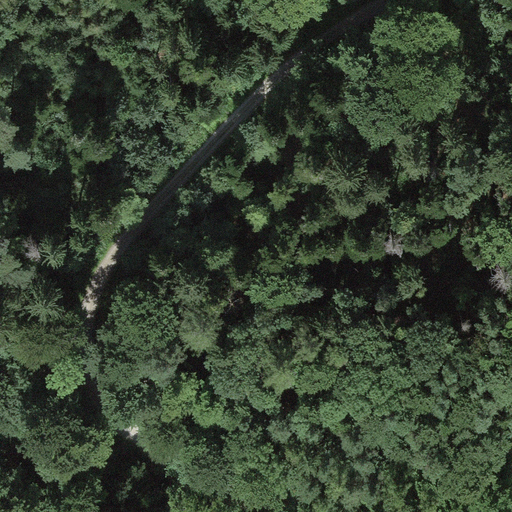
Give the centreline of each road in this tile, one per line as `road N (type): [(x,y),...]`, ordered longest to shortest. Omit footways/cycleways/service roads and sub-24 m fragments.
road 1 (track): [(286,511),(144,439),(93,375),(92,320),(105,278),(177,179),(304,47),(387,0)]
road 2 (track): [(93,375),(283,412),(511,413)]
